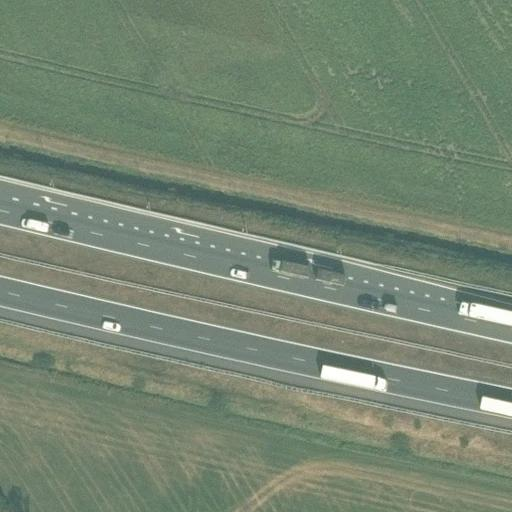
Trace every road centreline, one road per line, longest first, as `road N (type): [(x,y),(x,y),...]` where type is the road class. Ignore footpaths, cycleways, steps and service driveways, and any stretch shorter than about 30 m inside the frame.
road 1 (motorway): [(511,329),(0,212)]
road 2 (motorway): [(0,294),(511,404)]
road 3 (track): [(511,238),(0,133)]
